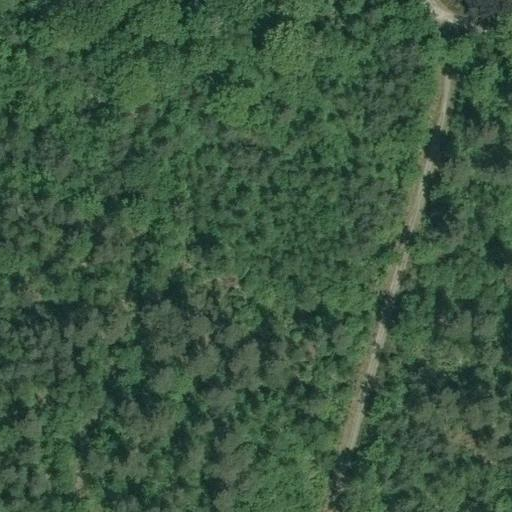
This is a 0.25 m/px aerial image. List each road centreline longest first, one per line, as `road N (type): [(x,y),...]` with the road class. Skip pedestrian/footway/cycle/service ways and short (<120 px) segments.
road 1 (track): [(330,511),(450,86),(462,39),(458,21)]
road 2 (unclassified): [(379,0),(511,35)]
